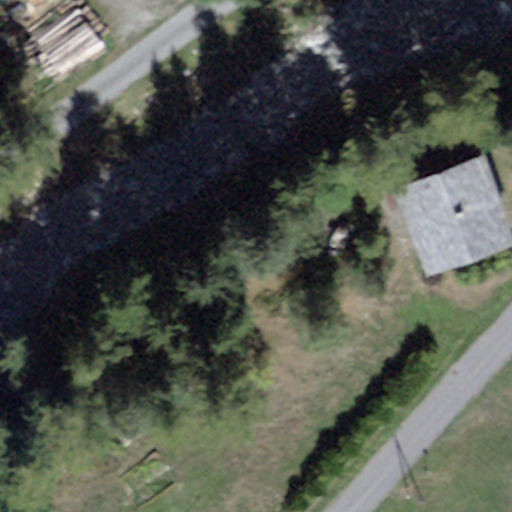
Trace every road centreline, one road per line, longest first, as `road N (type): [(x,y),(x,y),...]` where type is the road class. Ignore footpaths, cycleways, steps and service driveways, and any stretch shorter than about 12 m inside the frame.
road 1 (unclassified): [(231,0),(0,176)]
road 2 (residential): [(511,355),(371,511)]
